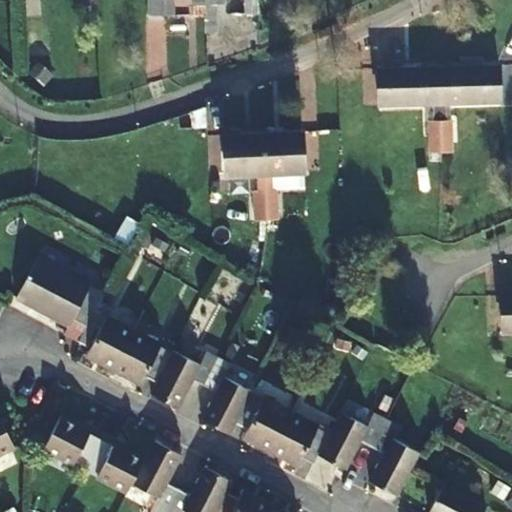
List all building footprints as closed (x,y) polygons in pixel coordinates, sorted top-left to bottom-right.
[(146,0),(146,16),(174,17),(174,0),(146,0)] [(247,0),(247,13),(256,14),(256,0),(247,0)] [(437,68),(439,153),(451,153),(450,123),(445,123),(445,104),(500,103),(499,67),(437,68)] [(439,153),(437,68),(377,70),(378,106),(431,105),(431,124),(425,124),(426,153),(439,153)] [(261,133),(263,222),(275,221),(273,193),(270,193),(269,174),(303,173),(301,131),(261,133)] [(263,222),(261,133),(220,135),(222,175),(254,174),(255,192),(250,192),(252,222),(263,222)] [(94,310),(101,295),(35,261),(15,300),(69,328),(67,333),(78,339),(94,310)] [(206,294),(227,308),(243,282),(222,268),(206,294)] [(511,293),(501,294),(502,331),(511,330),(511,293)] [(394,498),(417,456),(391,443),(398,430),(371,416),(365,428),(338,414),(327,435),(315,429),(316,427),(263,399),(262,401),(248,393),(249,391),(221,377),(228,363),(202,350),(196,362),(170,348),(169,349),(158,344),(159,341),(107,315),(106,316),(94,310),(78,339),(90,344),(83,356),(137,383),(142,373),(154,379),(148,390),(175,405),(190,377),(214,388),(200,416),(199,418),(227,432),(232,422),(244,428),(241,432),(240,435),(244,437),(296,463),(298,460),(299,458),(311,463),(315,456),(342,470),(356,444),(382,457),(368,485),(394,498)] [(86,471),(128,492),(132,483),(145,460),(116,445),(117,441),(104,434),(91,428),(89,431),(60,417),(43,449),(86,471)] [(0,454),(14,447),(0,419),(0,454)] [(145,460),(132,483),(159,497),(153,509),(158,511),(180,511),(182,510),(186,511),(282,511),(243,491),(239,499),(227,492),(233,481),(205,467),(191,494),(168,482),(182,455),(154,441),(145,460)] [(482,511),(439,490),(427,511),(482,511)]
